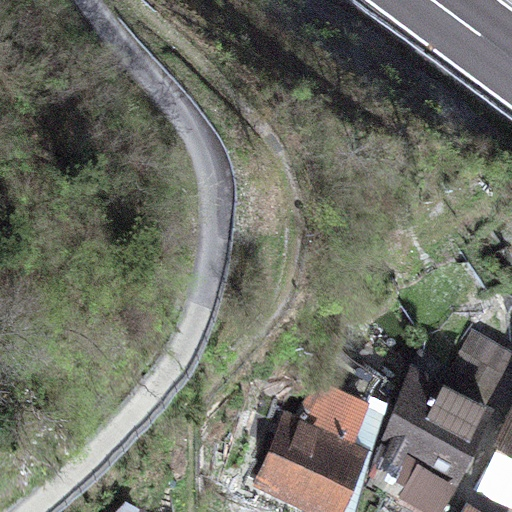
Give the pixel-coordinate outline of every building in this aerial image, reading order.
[(482,394),(503,353),(477,340),(456,381),(482,394)] [(372,386),(377,374),(330,344),(323,354),(336,362),(372,386)] [(371,470),(440,506),(488,407),(438,383),(446,367),(421,352),(410,369),(371,470)] [(365,405),(372,386),(336,362),(296,419),(287,416),(258,485),(321,511),(337,511),(363,446),(350,441),(365,405)] [(337,511),(356,511),(385,411),(365,405),(350,441),(363,446),(337,511)] [(511,511),(511,503),(471,488),(461,511),(511,511)] [(113,511),(137,511),(140,506),(126,500),(113,511)]
